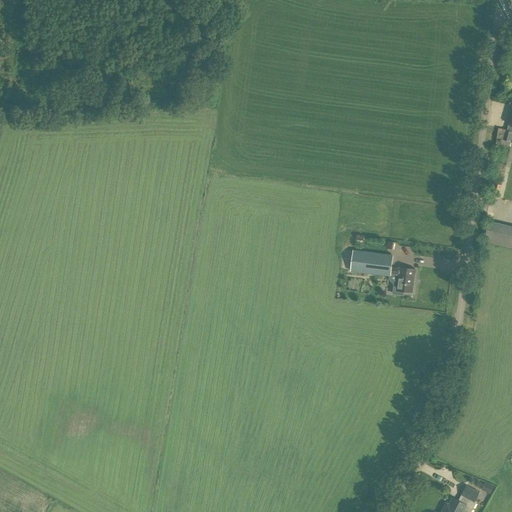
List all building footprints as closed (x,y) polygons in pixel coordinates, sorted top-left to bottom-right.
[(499,199),(502,185),(492,183),(489,196),(499,199)] [(511,247),(511,227),(489,222),(485,241),(511,247)] [(353,250),(350,271),(389,276),(391,276),(391,272),(393,255),(353,250)] [(398,273),(391,272),(391,276),(389,276),(389,280),(394,285),(393,295),(404,296),(404,291),(413,292),(415,270),(399,267),(398,273)] [(485,482),(482,489),(490,493),(493,486),(485,482)] [(464,496),(461,502),(453,498),(450,505),(447,503),(442,511),(471,511),(477,502),(475,501),(480,492),(467,486),(462,495),(464,496)]
